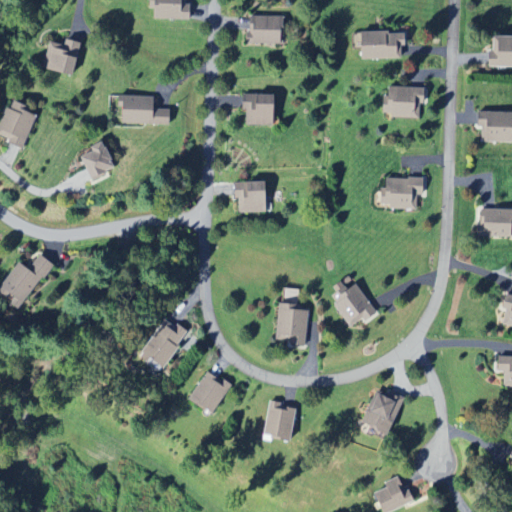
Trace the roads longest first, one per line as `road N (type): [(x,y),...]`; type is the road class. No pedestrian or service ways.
road 1 (residential): [(215,0),(206,294),(213,329),(246,368),(309,383),(399,353),(441,287),(455,0)]
road 2 (residential): [(0,208),(46,232),(207,215)]
road 3 (residential): [(411,342),(440,407),(438,458)]
